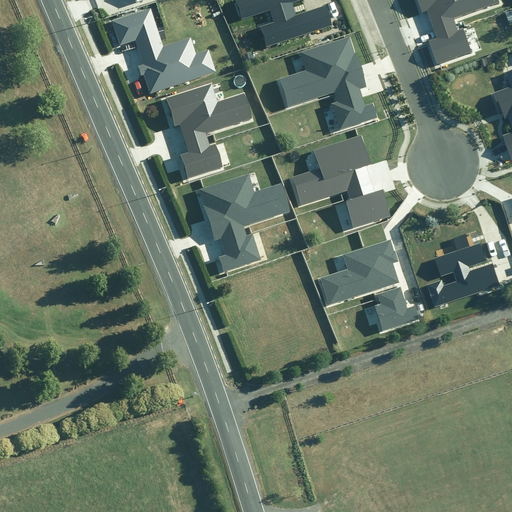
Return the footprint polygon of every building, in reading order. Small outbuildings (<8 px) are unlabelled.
[(263,50),(332,27),(325,5),(295,15),(291,4),(301,1),(301,0),(233,0),(231,1),(239,24),(268,14),(272,25),(257,30),(263,50)] [(429,38),(437,63),(471,52),(463,30),(459,31),(454,19),(500,4),(498,0),(418,0),(423,12),(427,10),(436,36),(429,38)] [(144,75),(150,93),(219,72),(211,47),(198,51),(192,35),(165,43),(154,7),(113,20),(120,45),(135,41),(142,65),(138,66),(141,76),(144,75)] [(277,75),(286,105),(334,91),(337,100),(334,101),(342,126),(377,115),(373,102),(366,105),(361,89),(368,87),(361,62),(357,63),(349,34),(300,48),(305,67),(277,75)] [(511,74),(508,76),(511,85),(511,88),(497,95),(507,122),(511,120),(511,122),(511,134),(505,137),(511,155),(511,74)] [(209,133),(257,118),(248,88),(219,97),(214,78),(165,93),(175,127),(180,125),(191,162),(183,164),(187,177),(222,166),(214,141),(212,142),(209,133)] [(290,176),(299,206),(347,191),(350,200),(347,201),(355,227),(391,216),(383,191),(392,188),(383,159),(370,163),(361,134),(313,149),(318,167),(290,176)] [(245,225),(293,211),(284,181),(256,189),(250,171),(201,186),(210,215),(207,216),(215,241),(222,239),(227,254),(219,256),(224,270),(259,259),(251,234),(248,235),(245,225)] [(427,286),(434,307),(500,285),(492,264),(469,272),(468,269),(487,262),(480,242),(470,246),(466,234),(452,239),(455,250),(436,256),(442,274),(456,270),(459,281),(443,287),(441,281),(427,286)] [(318,278),(327,307),(399,285),(393,263),(396,262),(390,242),(341,257),(345,269),(318,278)] [(374,306),(382,330),(418,319),(414,307),(408,309),(401,288),(378,295),(381,303),(374,306)]
